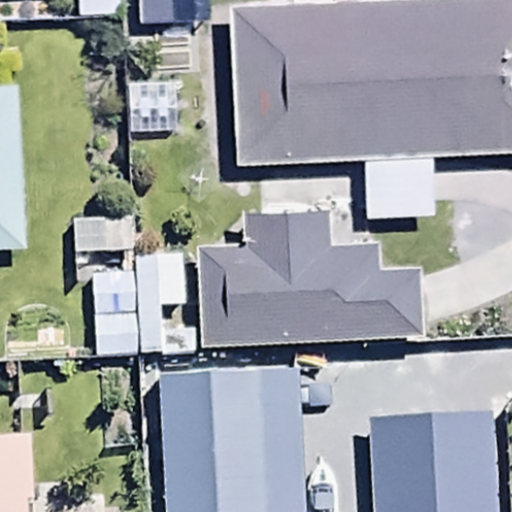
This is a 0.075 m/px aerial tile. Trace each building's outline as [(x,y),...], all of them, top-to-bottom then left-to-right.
[(511,0),(508,0),(226,14),(234,173),(359,167),(362,230),(432,226),(429,166),(511,161),(511,0)] [(15,92),(0,92),(0,259),(23,259),(15,92)] [(135,226),(70,226),(70,262),(135,262),(135,226)] [(191,255),(194,357),(375,351),(372,249),(191,255)] [(129,281),(90,282),(92,378),(180,376),(178,264),(129,265),(129,281)] [(0,511),(105,511),(105,502),(65,503),(65,489),(27,489),(26,441),(0,442),(0,511)]
